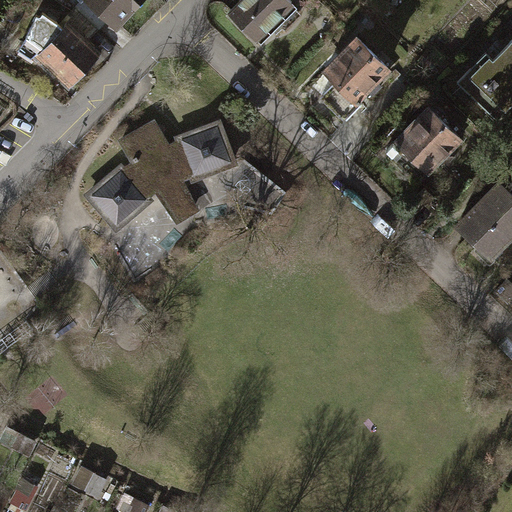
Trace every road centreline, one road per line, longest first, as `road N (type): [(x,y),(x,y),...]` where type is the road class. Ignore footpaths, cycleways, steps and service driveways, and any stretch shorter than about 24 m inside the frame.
road 1 (residential): [(511,335),(171,14)]
road 2 (residential): [(171,14),(65,120)]
